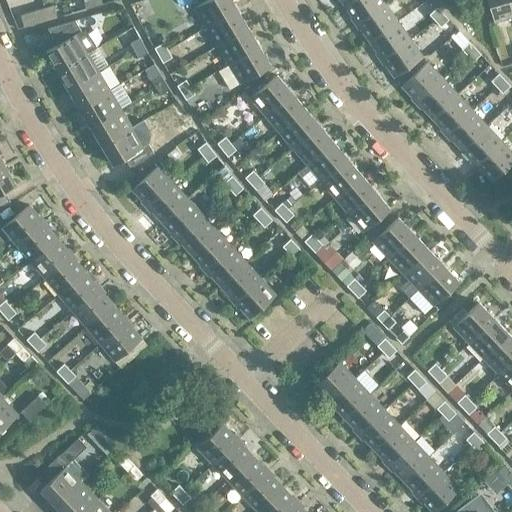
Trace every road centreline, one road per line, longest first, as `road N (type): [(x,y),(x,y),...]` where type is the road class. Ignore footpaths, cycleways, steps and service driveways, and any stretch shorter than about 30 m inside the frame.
road 1 (residential): [(368,511),(92,214),(34,134),(0,58)]
road 2 (residential): [(463,217),(345,84),(287,0)]
